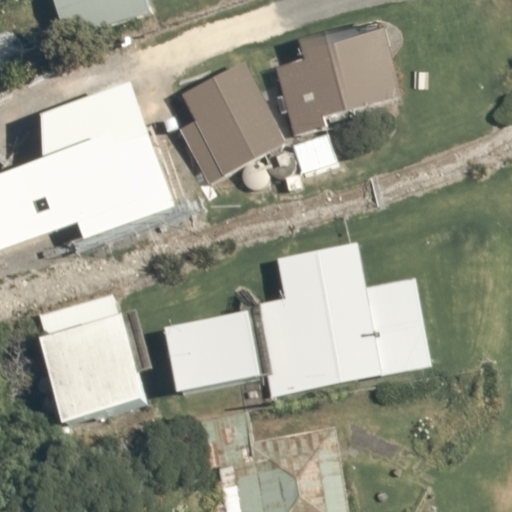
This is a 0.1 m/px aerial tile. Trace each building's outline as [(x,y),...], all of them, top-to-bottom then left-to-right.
[(153,13),(149,0),(53,0),(62,36),(153,13)] [(292,140),(322,130),(320,121),(395,102),(375,24),(270,51),(292,140)] [(204,183),(281,144),(243,65),(181,95),(195,123),(179,131),(204,183)] [(271,382),(274,399),(429,370),(413,282),(363,291),(355,246),(276,261),(283,302),(257,307),(259,316),(164,332),(175,399),(271,382)] [(145,410),(114,294),(32,316),(63,432),(145,410)] [(211,470),(217,511),(344,511),(334,430),(253,440),(256,464),(211,470)]
